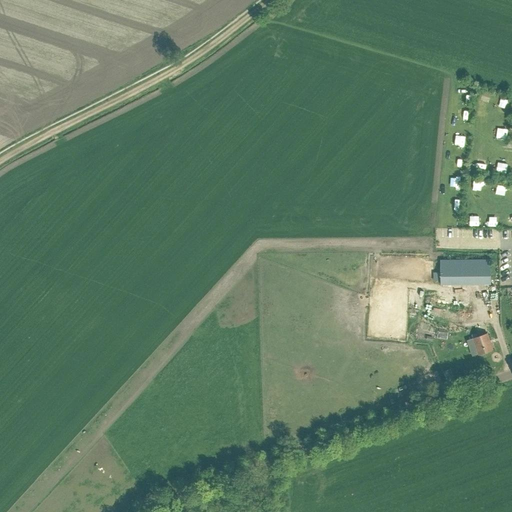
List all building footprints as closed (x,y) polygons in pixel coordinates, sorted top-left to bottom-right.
[(458,155),(456,169),(465,171),(467,157),(458,155)] [(495,173),(503,175),(505,168),(496,166),(495,173)] [(438,285),(489,285),(489,260),(438,260),(438,285)] [(493,349),(488,334),(471,340),(474,348),(476,347),(478,354),(493,349)] [(471,345),(458,343),(455,363),(468,364),(471,345)]
